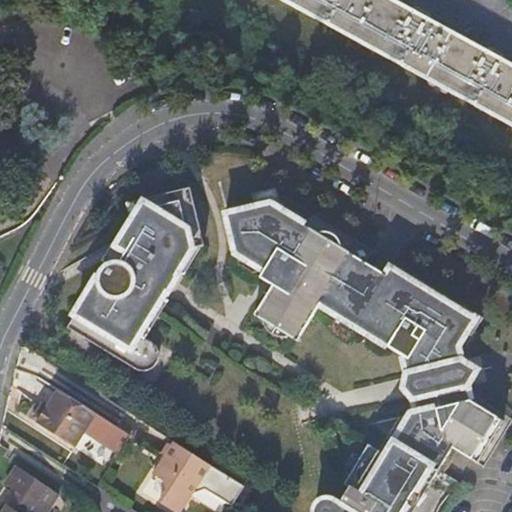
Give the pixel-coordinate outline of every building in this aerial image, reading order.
[(275,0),(511,127),(511,67),(477,49),(394,4),(386,0),(275,0)] [(252,195),(254,204),(273,199),(275,209),(281,213),(277,189),(252,195)] [(86,300),(68,329),(136,370),(142,372),(149,372),(152,371),(155,368),(159,362),(160,355),(157,349),(155,346),(146,340),(151,331),(145,327),(163,298),(166,292),(168,292),(176,279),(175,278),(178,272),(192,250),(201,248),(204,247),(191,190),(148,200),(132,225),(119,247),(114,244),(103,263),(110,267),(106,270),(103,274),(100,278),(100,282),(98,281),(86,300)] [(254,204),(226,210),(237,254),(265,271),(260,279),(273,287),(255,316),(275,329),(298,343),(321,305),(338,316),(356,327),(362,318),(394,338),(388,347),(387,348),(403,358),(408,377),(411,388),(413,398),(417,414),(399,419),(379,452),(368,446),(344,485),(350,488),(339,505),(332,501),(328,500),(322,502),(319,504),(316,506),(315,510),(315,511),(403,511),(423,481),(430,485),(443,465),(452,449),(471,460),(483,442),(489,446),(504,423),(470,402),(466,386),(475,372),(461,363),(457,348),(465,334),(473,322),(436,299),(390,271),(387,277),(342,250),(341,246),(339,242),(336,238),(333,236),(329,234),(325,234),(322,234),(317,235),(281,213),(275,209),(273,199),(254,204)] [(127,205),(132,225),(148,200),(127,205)] [(201,248),(192,250),(178,272),(185,277),(201,248)] [(265,271),(237,254),(240,267),(253,274),(265,271)] [(440,292),(436,299),(473,322),(465,334),(471,338),(483,319),(440,292)] [(169,302),(163,298),(145,327),(151,331),(169,302)] [(356,327),(338,316),(333,324),(351,335),(356,327)] [(362,318),(356,327),(388,347),(394,338),(362,318)] [(411,388),(408,377),(405,378),(402,389),(409,398),(413,398),(411,388)] [(97,415),(59,391),(53,400),(47,409),(39,422),(37,424),(75,449),(97,415)] [(39,422),(47,409),(43,406),(34,419),(39,422)] [(489,446),(483,442),(471,460),(478,464),(489,446)] [(172,511),(179,511),(209,466),(173,443),(163,459),(152,475),(163,482),(165,492),(158,503),(172,511)] [(4,511),(48,511),(60,495),(18,467),(6,485),(17,493),(25,498),(15,511),(8,507),(4,511)] [(413,511),(430,485),(423,481),(403,511),(413,511)] [(17,493),(8,507),(15,511),(25,498),(17,493)]
